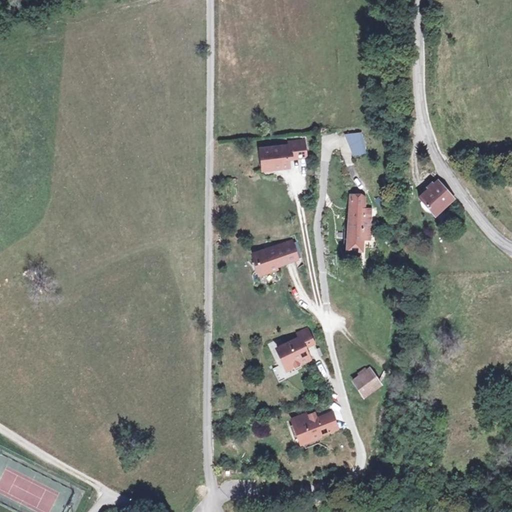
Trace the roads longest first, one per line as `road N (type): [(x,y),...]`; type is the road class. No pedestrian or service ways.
road 1 (track): [(357,180),(346,147),(339,141),(324,148),(317,232),(325,324),(357,465),(332,485),(282,499),(207,497)]
road 2 (tertiary): [(511,253),(429,146),(418,92),(420,0)]
road 3 (track): [(295,174),(325,324)]
road 4 (track): [(155,0),(61,14),(18,0)]
road 5 (track): [(0,426),(109,493)]
